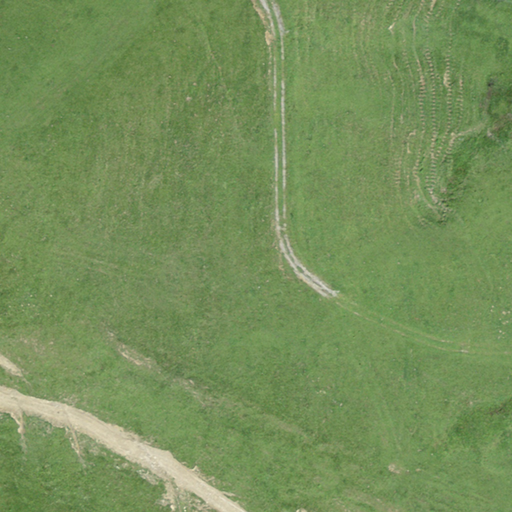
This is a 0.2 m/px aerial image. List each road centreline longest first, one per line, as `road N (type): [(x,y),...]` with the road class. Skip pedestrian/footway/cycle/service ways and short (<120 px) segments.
road 1 (track): [(270,0),(285,52),(287,223),(303,268),(367,312),(443,343),(511,349)]
road 2 (track): [(0,136),(79,79),(142,0)]
